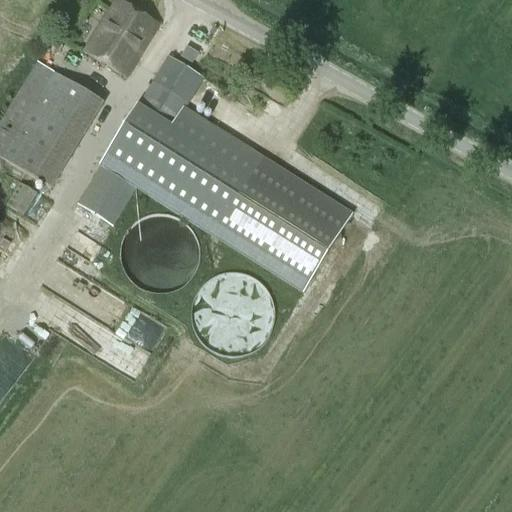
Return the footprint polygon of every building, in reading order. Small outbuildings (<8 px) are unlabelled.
[(83,55),(124,80),(158,27),(116,2),(83,55)] [(303,294),(351,219),(184,112),(203,81),(167,59),(77,207),(112,229),(136,191),(303,294)] [(36,64),(0,123),(0,160),(51,191),(103,105),(36,64)] [(19,185),(5,207),(22,218),(36,195),(19,185)] [(196,261),(197,254),(196,247),(194,240),(191,234),(186,228),(181,224),(174,220),(168,218),(161,217),(153,217),(146,219),(140,222),(134,226),(129,231),(125,237),(122,244),(121,251),(121,258),(123,265),(125,272),(129,278),(134,283),(140,287),(147,290),(154,292),(161,292),(168,291),(175,289),(181,285),(186,280),(191,275),(194,268),(196,261)] [(55,265),(42,293),(85,312),(91,299),(104,305),(111,290),(55,265)] [(207,275),(195,339),(241,348),(245,330),(254,332),(256,317),(259,318),(265,286),(207,275)]
